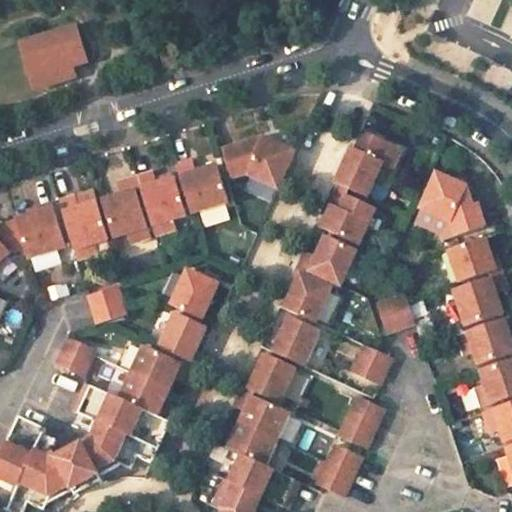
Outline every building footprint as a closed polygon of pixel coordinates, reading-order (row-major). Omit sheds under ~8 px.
[(85,53),(76,25),(21,42),(30,71),(49,64),(55,81),(75,75),(72,65),(70,58),(85,53)] [(158,47),(183,42),(180,27),(155,32),(158,47)] [(70,58),(72,65),(87,60),(85,53),(70,58)] [(49,64),(30,71),(35,88),(55,81),(49,64)] [(350,155),(338,182),(357,190),(370,196),(379,175),(386,159),(397,164),(398,164),(406,145),(368,128),(360,146),(355,144),(350,155)] [(248,173),(281,187),(297,151),(264,135),(224,147),(234,177),(248,173)] [(192,212),(228,201),(216,164),(196,170),(192,157),(176,162),(192,212)] [(390,180),(398,164),(397,164),(386,159),(379,175),(390,180)] [(142,189),(153,224),(157,235),(177,229),(174,218),(188,213),(176,176),(158,182),(153,169),(138,174),(142,189)] [(142,189),(138,174),(133,176),(138,190),(142,189)] [(423,209),(455,224),(460,238),(489,228),(481,204),(478,206),(473,189),(440,174),(423,209)] [(103,200),(115,237),(130,232),(133,242),(152,237),(138,190),(133,176),(118,180),(122,194),(103,200)] [(337,185),(356,193),(357,190),(338,182),(337,185)] [(335,188),(355,196),(356,193),(337,185),(335,188)] [(324,228),(361,245),(378,206),(355,196),(335,188),(329,201),(335,204),(324,228)] [(59,199),(78,260),(99,253),(96,242),(110,238),(98,201),(79,207),(74,194),(59,199)] [(28,259),(66,247),(52,201),(37,205),(39,212),(16,220),(25,248),(28,259)] [(0,262),(12,252),(25,248),(16,220),(0,225),(0,262)] [(319,257),(311,273),(343,287),(359,250),(329,236),(319,257)] [(452,251),(462,283),(485,275),(498,271),(495,260),(488,239),(452,251)] [(299,267),(311,273),(319,257),(306,251),(299,267)] [(508,274),(506,268),(502,258),(495,260),(498,271),(485,275),(487,281),(508,274)] [(191,267),(175,302),(206,317),(222,283),(191,267)] [(299,267),(291,285),(298,289),(304,274),(309,276),(310,275),(311,273),(299,267)] [(298,289),(288,310),(318,324),(334,288),(309,276),(304,274),(298,289)] [(508,315),(501,294),(511,290),(511,286),(508,274),(487,281),(458,291),(471,327),(508,315)] [(93,314),(122,305),(118,292),(118,290),(88,299),(93,314)] [(393,300),(403,330),(417,325),(407,296),(393,300)] [(381,304),(391,334),(403,330),(393,300),(381,304)] [(97,327),(126,319),(124,311),(122,305),(93,314),(97,327)] [(186,361),(193,364),(208,330),(177,315),(162,349),(186,361)] [(275,353),(300,364),(307,367),(323,331),(292,316),(275,353)] [(483,366),(511,356),(511,318),(461,336),(468,356),(479,353),(483,366)] [(64,353),(90,366),(94,357),(97,351),(71,339),(64,353)] [(360,359),(388,371),(394,358),(366,346),(360,359)] [(134,375),(172,393),(177,381),(184,366),(146,348),(134,375)] [(58,367),(84,379),(90,366),(64,353),(58,367)] [(258,393),(281,404),(298,368),(268,354),(251,390),(258,393)] [(354,372),(381,385),(388,371),(360,359),(354,372)] [(486,406),(511,397),(511,360),(485,369),(490,384),(479,387),(486,406)] [(184,366),(177,381),(190,387),(193,380),(199,367),(193,364),(186,361),(184,366)] [(121,402),(160,420),(167,404),(172,393),(134,375),(121,402)] [(94,442),(51,463),(48,462),(41,458),(40,461),(34,458),(45,435),(47,430),(21,417),(0,463),(0,500),(25,511),(27,511),(30,505),(45,511),(48,506),(53,495),(72,486),(75,492),(77,497),(104,482),(102,478),(99,472),(116,463),(123,467),(134,472),(140,459),(145,462),(163,421),(160,420),(121,402),(86,386),(75,412),(81,415),(104,425),(101,432),(99,431),(96,438),(94,442)] [(239,398),(236,404),(249,410),(258,393),(251,390),(245,387),(239,398)] [(244,423),(280,440),(295,410),(281,404),(258,393),(249,410),(244,423)] [(359,399),(340,438),(368,451),(387,411),(359,399)] [(511,440),(511,402),(487,411),(495,432),(505,428),(509,442),(511,440)] [(177,415),(180,409),(167,404),(160,420),(163,421),(172,425),(177,415)] [(75,429),(96,438),(99,431),(101,432),(104,425),(81,415),(75,429)] [(154,466),(172,425),(163,421),(145,462),(154,466)] [(231,450),(268,467),(280,440),(244,423),(238,434),(231,450)] [(223,433),(218,444),(227,448),(231,450),(238,434),(225,428),(223,433)] [(48,462),(58,441),(45,435),(34,458),(40,461),(41,458),(48,462)] [(218,444),(201,482),(209,486),(227,448),(218,444)] [(319,485),(346,498),(365,459),(337,446),(319,485)] [(227,448),(209,486),(214,488),(209,501),(221,507),(221,511),(255,511),(264,495),(285,505),(297,480),(268,467),(231,450),(227,448)] [(102,478),(123,467),(116,463),(99,472),(102,478)] [(297,480),(285,505),(292,508),(303,483),(297,480)] [(48,506),(75,492),(72,486),(53,495),(48,506)] [(0,508),(8,511),(25,511),(0,500),(0,508)]
